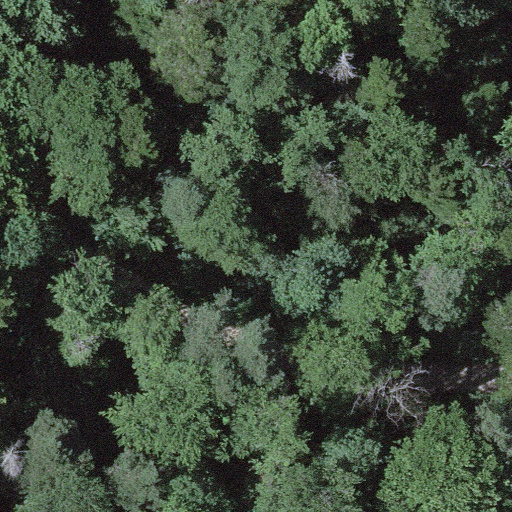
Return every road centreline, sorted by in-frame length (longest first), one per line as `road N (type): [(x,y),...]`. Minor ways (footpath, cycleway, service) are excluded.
road 1 (track): [(511,377),(409,378),(267,356),(211,334),(0,210)]
road 2 (track): [(0,144),(158,129),(199,115),(247,88),(346,0)]
